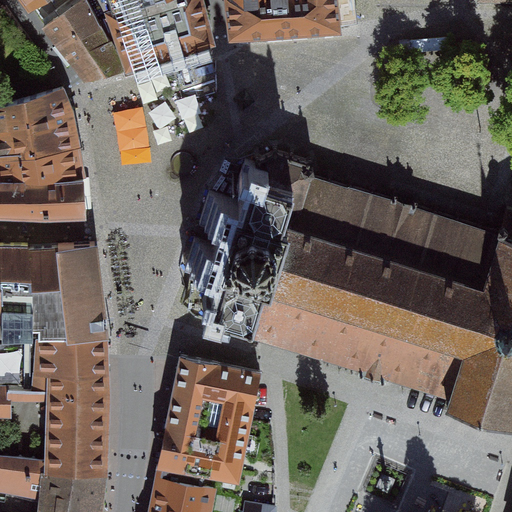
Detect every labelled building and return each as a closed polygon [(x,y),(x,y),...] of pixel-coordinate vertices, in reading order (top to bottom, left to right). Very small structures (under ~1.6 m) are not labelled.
[(22,0),(29,9),(38,4),(43,0),(22,0)] [(68,0),(72,5),(51,21),(38,4),(29,9),(88,80),(126,66),(89,0),(68,0)] [(68,0),(43,0),(38,4),(51,21),(72,5),(68,0)] [(111,12),(130,65),(202,44),(200,31),(190,0),(111,0),(115,11),(111,12)] [(358,29),(355,0),(230,0),(234,37),(358,29)] [(78,148),(61,88),(0,107),(0,156),(1,160),(78,148)] [(511,225),(504,223),(502,229),(486,224),(486,222),(480,220),(480,222),(462,217),(463,214),(457,212),(457,215),(442,211),(443,207),(437,205),(436,208),(419,203),(421,197),(394,188),(392,196),(378,191),(379,188),(372,186),(371,189),(357,185),(358,182),(350,179),(349,184),(334,179),(335,175),(329,173),(328,177),(316,173),(317,171),(315,160),(313,156),(311,156),(307,159),(295,155),(297,150),(291,148),(289,154),(280,151),(279,145),(273,145),(273,152),(264,157),(259,153),(255,157),(260,161),(256,172),(250,171),(249,177),(252,178),(242,208),(221,202),(212,208),(216,218),(235,224),(226,253),(208,248),(198,254),(203,265),(221,270),(224,275),(214,308),(249,319),(255,321),(254,326),(249,325),(247,332),(252,333),(251,337),(257,339),(258,335),(277,341),(276,343),(281,344),(281,342),(299,347),(298,350),(302,351),(303,349),(320,354),(319,356),(324,358),(324,356),(342,361),(341,363),(346,365),(346,363),(361,367),(360,371),(361,371),(360,376),(364,377),(365,375),(374,378),(383,380),(382,383),(386,384),(387,380),(388,380),(390,376),(405,380),(404,382),(408,383),(409,382),(427,388),(427,390),(430,391),(431,388),(446,392),(448,395),(451,396),(448,405),(508,424),(507,426),(511,428),(511,426),(511,225)] [(83,177),(78,148),(1,160),(3,179),(83,177)] [(467,163),(447,165),(446,155),(425,157),(427,182),(468,178),(467,163)] [(0,216),(88,216),(83,177),(3,179),(0,179),(0,216)] [(105,325),(95,242),(30,243),(39,334),(106,334),(105,325)] [(30,243),(0,244),(0,269),(5,336),(39,337),(39,334),(30,243)] [(0,462),(48,469),(107,472),(109,398),(107,356),(107,350),(106,334),(39,334),(39,337),(37,387),(10,387),(10,385),(0,385),(0,462)] [(184,352),(160,462),(218,473),(226,475),(224,483),(234,485),(235,480),(239,481),(241,474),(239,474),(262,368),(184,352)] [(103,511),(107,472),(48,469),(0,462),(0,487),(46,496),(44,511),(103,511)] [(160,462),(151,511),(210,511),(213,499),(218,473),(160,462)] [(213,499),(231,503),(234,485),(224,483),(226,475),(218,473),(213,499)] [(402,503),(424,509),(432,480),(410,474),(402,503)] [(247,511),(281,511),(283,501),(248,498),(247,511)]
